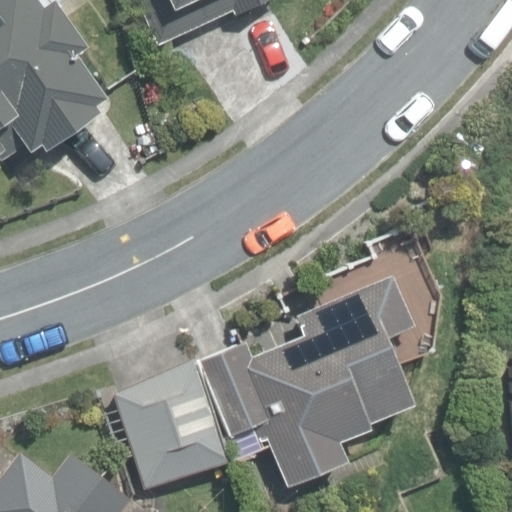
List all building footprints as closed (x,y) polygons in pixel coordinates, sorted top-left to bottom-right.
[(0,0),(0,156),(17,145),(22,152),(35,143),(40,150),(95,112),(90,106),(101,99),(71,55),(81,48),(46,0),(42,0),(36,5),(31,0),(0,0)] [(133,0),(155,45),(231,9),(233,14),(261,0),(133,0)] [(262,437),(282,485),(341,460),(334,442),(363,429),(361,423),(407,404),(378,337),(405,325),(385,277),(292,317),(299,335),(247,357),(241,343),(197,362),(227,433),(249,424),(255,440),(262,437)] [(107,386),(142,486),(225,457),(190,356),(107,386)] [(230,461),(248,453),(241,436),(223,443),(230,461)] [(48,477),(12,452),(0,469),(0,511),(115,511),(125,498),(63,455),(48,477)]
